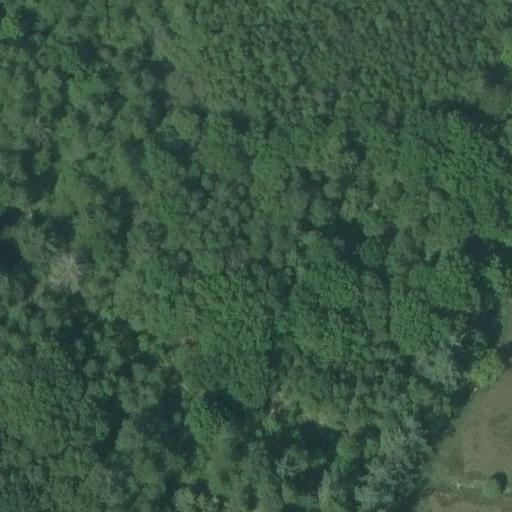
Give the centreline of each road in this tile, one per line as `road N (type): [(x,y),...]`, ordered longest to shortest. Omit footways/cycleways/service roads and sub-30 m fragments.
road 1 (track): [(0,260),(337,491),(347,511)]
road 2 (track): [(511,54),(500,182),(511,197)]
